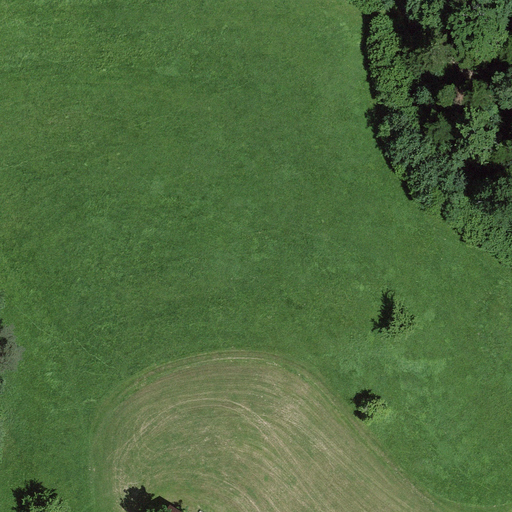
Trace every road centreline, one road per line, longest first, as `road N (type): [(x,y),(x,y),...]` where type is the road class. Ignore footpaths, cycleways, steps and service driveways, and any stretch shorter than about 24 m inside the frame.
road 1 (track): [(443,511),(414,497),(344,406),(263,354),(170,370),(108,421),(95,482)]
road 2 (track): [(408,0),(428,57),(511,142)]
